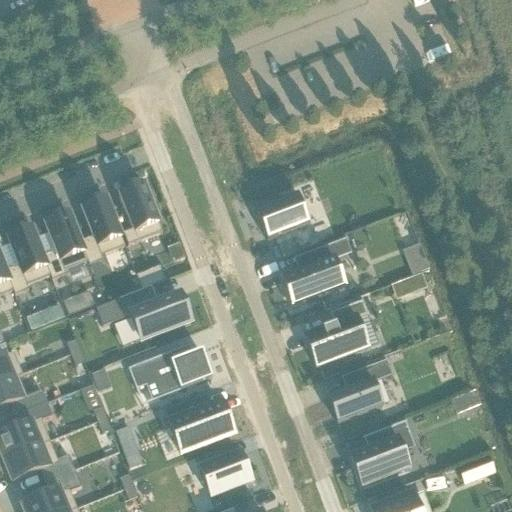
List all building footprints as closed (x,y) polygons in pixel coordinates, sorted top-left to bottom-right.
[(143,188),(119,197),(133,232),(123,236),(128,248),(162,235),(150,206),(155,204),(150,193),(146,194),(143,188)] [(298,196),(255,213),(256,213),(267,243),(310,227),(298,196)] [(93,240),(80,245),(89,269),(103,263),(101,259),(125,249),(106,203),(82,212),(93,240)] [(56,255),(43,260),(52,283),(66,278),(64,273),(87,264),(89,269),(80,245),(69,217),(45,227),(56,255)] [(19,269),(6,275),(15,298),(28,292),(27,288),(50,279),(52,283),(43,260),(32,232),(8,241),(19,269)] [(293,311),(344,291),(333,262),(350,255),(344,242),(300,259),(305,272),(281,281),(293,311)] [(0,298),(13,294),(15,298),(6,275),(0,260),(0,298)] [(417,262),(407,266),(412,278),(422,274),(429,272),(424,260),(417,262)] [(160,269),(136,279),(142,293),(165,283),(160,269)] [(422,276),(409,281),(414,295),(427,290),(422,276)] [(130,317),(141,344),(190,325),(180,298),(130,317)] [(72,302),(62,306),(68,320),(77,316),(72,302)] [(126,320),(119,302),(100,309),(107,327),(126,320)] [(330,316),(335,329),(304,341),(316,371),(367,351),(356,322),(368,318),(362,303),(330,316)] [(42,316),(25,322),(30,335),(47,329),(42,316)] [(76,343),(67,346),(71,357),(80,354),(76,343)] [(187,362),(183,351),(128,372),(136,393),(154,386),(160,402),(212,382),(202,357),(187,362)] [(80,354),(71,357),(76,368),(84,365),(80,354)] [(13,355),(0,360),(0,386),(18,379),(22,377),(13,355)] [(371,368),(377,383),(392,378),(386,363),(371,368)] [(105,372),(92,377),(99,394),(111,389),(105,372)] [(18,379),(0,386),(0,411),(10,408),(15,419),(46,406),(41,393),(26,399),(18,380),(23,378),(22,377),(18,379)] [(372,383),(327,400),(337,426),(382,409),(372,383)] [(462,398),(451,402),(456,416),(468,412),(462,398)] [(221,407),(199,415),(195,402),(164,414),(180,457),(233,436),(221,407)] [(20,431),(0,439),(0,456),(3,464),(49,444),(41,424),(52,419),(46,406),(15,419),(20,431)] [(102,410),(94,414),(98,425),(107,421),(102,410)] [(107,421),(98,425),(102,436),(111,432),(107,421)] [(362,490),(408,472),(400,449),(413,444),(406,424),(371,437),(375,450),(350,460),(362,490)] [(49,444),(3,464),(12,486),(41,474),(46,485),(75,474),(68,457),(57,461),(49,444)] [(241,457),(199,473),(210,501),(251,485),(241,457)] [(489,460),(459,471),(465,486),(495,475),(489,460)] [(50,497),(21,509),(22,511),(76,511),(77,511),(70,495),(81,490),(75,474),(46,485),(50,497)] [(129,478),(120,481),(125,492),(133,489),(129,478)] [(133,489),(125,492),(129,503),(138,500),(133,489)] [(412,498),(376,511),(427,511),(422,496),(413,500),(412,498)]
